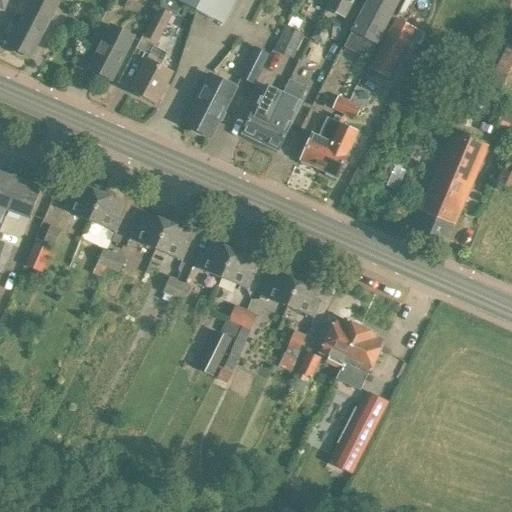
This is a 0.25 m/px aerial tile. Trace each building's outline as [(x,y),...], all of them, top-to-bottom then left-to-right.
[(58,2),(53,0),(32,0),(9,45),(13,48),(15,52),(22,55),(26,54),(30,56),(58,2)] [(163,0),(160,7),(173,13),(177,15),(184,2),(225,23),(236,0),(163,0)] [(354,0),(329,0),(325,8),(345,19),(354,0)] [(400,0),(369,0),(345,47),(360,55),(372,56),(400,0)] [(424,0),(404,0),(386,35),(388,36),(372,66),(391,77),(408,46),(401,43),(424,0)] [(173,13),(160,7),(159,6),(143,36),(157,44),(173,13)] [(511,16),(503,13),(497,25),(472,76),(511,94),(511,16)] [(112,79),(133,37),(111,26),(90,68),(98,72),(98,77),(107,81),(111,79),(112,79)] [(304,36),(284,26),(273,50),(293,59),(304,36)] [(156,102),(179,59),(154,47),(132,89),(156,102)] [(268,56),(254,48),(239,77),(254,85),(268,56)] [(442,61),(424,52),(417,67),(435,76),(442,61)] [(201,135),(205,133),(211,136),(235,88),(210,75),(186,123),(192,126),(193,131),(201,135)] [(349,102),(343,114),(355,120),(360,108),(364,109),(372,93),(356,86),(349,101),(349,102)] [(242,134),(260,143),(284,95),(267,87),(256,108),(255,108),(242,134)] [(301,103),(284,95),(260,143),(278,152),(291,125),(290,125),(301,103)] [(349,102),(349,101),(338,96),(332,109),(343,114),(349,102)] [(301,161),(319,169),(338,128),(326,123),(319,137),(313,135),(301,161)] [(350,134),(338,128),(319,169),(337,177),(349,150),(344,148),(350,134)] [(447,244),(489,147),(456,132),(427,196),(424,194),(416,210),(420,212),(412,229),(447,244)] [(511,143),(494,184),(498,186),(511,192),(511,143)] [(0,206),(8,209),(18,181),(0,174),(0,206)] [(40,190),(18,181),(8,209),(30,218),(40,190)] [(62,209),(88,220),(100,193),(78,184),(73,197),(68,195),(62,209)] [(122,203),(100,193),(88,220),(89,221),(114,232),(120,217),(116,216),(122,203)] [(129,238),(155,249),(167,222),(145,213),(140,224),(136,222),(129,238)] [(189,232),(167,222),(155,249),(181,261),(187,246),(183,245),(189,232)] [(61,230),(50,225),(43,241),(54,245),(61,230)] [(0,279),(4,280),(15,244),(0,239),(0,279)] [(195,267),(221,278),(233,251),(211,241),(206,252),(202,250),(195,267)] [(42,272),(51,251),(34,244),(26,265),(42,272)] [(96,264),(107,268),(119,273),(126,258),(103,248),(96,264)] [(255,260),(233,251),(221,278),(247,289),(254,273),(250,271),(255,260)] [(103,278),(107,268),(96,264),(92,274),(103,278)] [(261,295),(287,306),(298,279),(276,270),(272,281),(268,279),(261,295)] [(191,287),(169,277),(162,293),(164,294),(162,300),(171,304),(174,298),(185,302),(191,287)] [(321,289),(298,279),(287,306),(313,317),(320,301),(316,299),(321,289)] [(239,326),(241,327),(224,365),(234,369),(257,315),(235,305),(229,320),(226,319),(220,331),(234,337),(239,326)] [(341,361),(343,363),(344,363),(350,352),(360,329),(345,322),(344,324),(336,321),(321,352),(326,354),(323,359),(339,367),(341,361)] [(374,336),(360,329),(350,352),(344,363),(343,363),(338,374),(352,381),(358,370),(367,374),(382,342),(373,338),(374,336)] [(232,339),(214,330),(195,368),(213,377),(232,339)] [(306,336),(294,331),(287,347),(285,353),(284,353),(278,367),(291,372),(300,351),(299,351),(306,336)] [(321,358),(307,352),(298,373),(311,379),(321,358)] [(358,458),(386,403),(367,393),(339,449),(358,458)]
